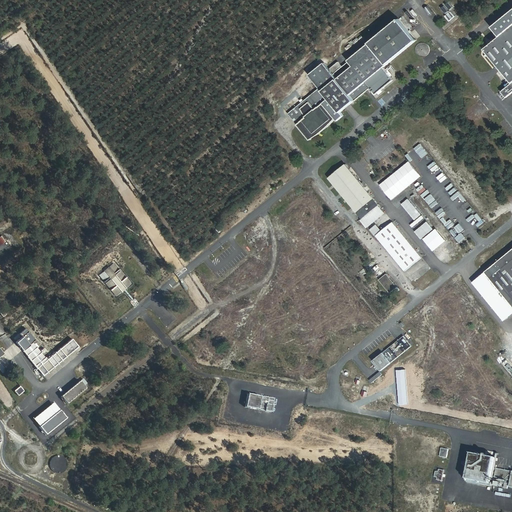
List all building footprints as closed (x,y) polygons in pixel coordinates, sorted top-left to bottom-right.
[(445,15),(449,21),(455,16),(451,11),(445,15)] [(310,74),(321,88),(290,114),(311,140),(337,118),(339,121),(345,116),(340,110),(372,87),(367,81),(417,40),(400,17),(349,60),(350,63),(344,67),(340,63),(330,70),(325,63),(310,74)] [(511,27),(486,49),(511,81),(511,27)] [(392,200),(422,176),(410,161),(380,184),(392,200)] [(380,206),(347,164),(330,178),(364,219),(380,206)] [(451,197),(453,200),(458,195),(464,201),(466,199),(458,191),(451,197)] [(418,223),(424,217),(408,198),(402,204),(418,223)] [(444,223),(448,229),(455,225),(451,219),(444,223)] [(427,221),(415,231),(422,239),(434,229),(427,221)] [(378,236),(407,271),(423,257),(395,222),(378,236)] [(459,233),(464,228),(459,222),(454,227),(459,233)] [(455,237),(459,242),(466,238),(462,232),(455,237)] [(511,247),(487,267),(511,299),(511,247)] [(114,261),(98,274),(116,296),(132,283),(114,261)] [(388,273),(381,279),(391,293),(398,286),(388,273)] [(30,331),(16,342),(44,375),(79,347),(73,340),(48,359),(44,354),(48,351),(46,348),(42,351),(34,343),(37,339),(30,331)] [(405,336),(374,360),(382,369),(413,346),(405,336)] [(372,383),(382,375),(380,371),(369,380),(372,383)] [(81,381),(62,397),(68,404),(87,388),(81,381)] [(14,391),(18,396),(24,391),(20,386),(14,391)] [(275,398),(247,394),(245,407),(272,412),(275,398)] [(53,403),(32,419),(44,435),(65,419),(53,403)] [(22,421),(14,427),(19,434),(27,427),(22,421)] [(62,442),(68,448),(74,442),(68,436),(62,442)] [(497,459),(473,454),(468,478),(498,485),(499,479),(493,479),(497,459)] [(65,457),(55,456),(53,469),(63,470),(65,457)] [(443,479),(444,471),(435,470),(434,479),(443,479)]
